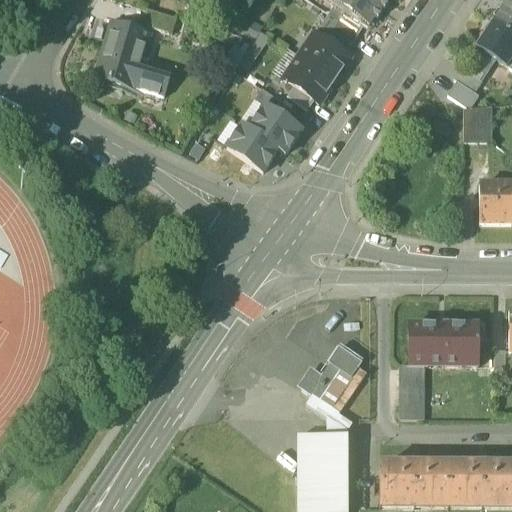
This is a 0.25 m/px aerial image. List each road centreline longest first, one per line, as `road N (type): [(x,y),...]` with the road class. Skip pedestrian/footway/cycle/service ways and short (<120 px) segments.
road 1 (secondary): [(94,511),(282,237)]
road 2 (residential): [(511,430),(381,430),(381,271)]
road 3 (secondary): [(282,237),(442,0)]
road 4 (residential): [(29,105),(134,169),(282,237)]
road 5 (residential): [(511,271),(381,271)]
